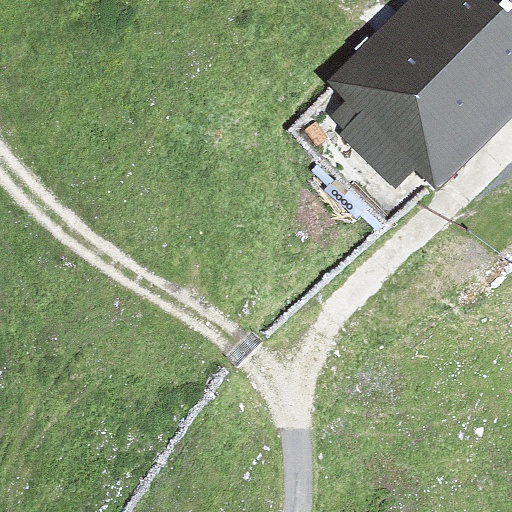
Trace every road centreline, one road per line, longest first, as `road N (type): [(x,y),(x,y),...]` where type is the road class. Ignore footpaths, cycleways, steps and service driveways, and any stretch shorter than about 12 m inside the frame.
road 1 (track): [(296,415),(244,351),(79,237),(0,158)]
road 2 (track): [(296,415),(333,319),(511,143)]
